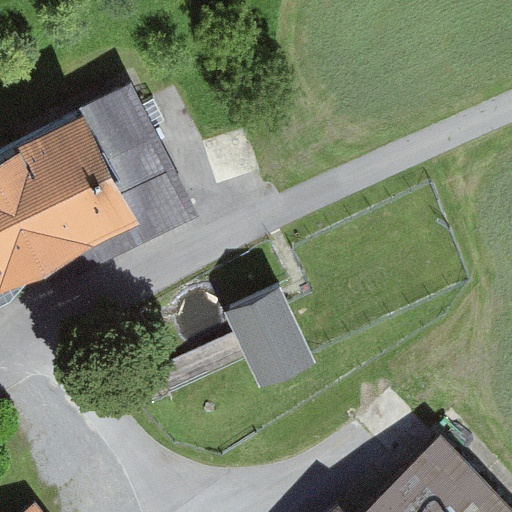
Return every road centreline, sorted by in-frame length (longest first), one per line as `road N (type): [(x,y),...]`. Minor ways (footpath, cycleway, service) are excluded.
road 1 (track): [(0,340),(217,225),(357,193),(511,120)]
road 2 (unclassified): [(0,340),(99,440),(135,511)]
